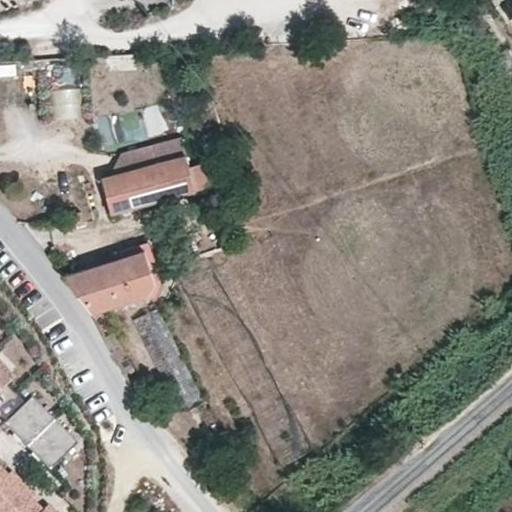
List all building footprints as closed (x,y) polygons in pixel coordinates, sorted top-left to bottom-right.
[(101,179),(111,214),(178,196),(218,185),(212,160),(189,165),(186,155),(101,179)] [(63,276),(90,313),(158,291),(145,250),(63,276)] [(179,409),(202,398),(159,309),(134,321),(179,409)] [(111,328),(101,333),(124,375),(134,369),(111,328)] [(0,396),(17,380),(0,362),(0,396)] [(27,451),(55,424),(32,401),(5,428),(27,451)] [(50,475),(78,447),(55,424),(27,451),(50,475)] [(0,510),(21,491),(8,478),(0,469),(0,510)] [(24,487),(12,474),(8,478),(21,491),(24,487)] [(36,500),(24,487),(21,491),(33,503),(36,500)] [(41,511),(33,503),(21,491),(0,510),(0,511),(41,511)]
